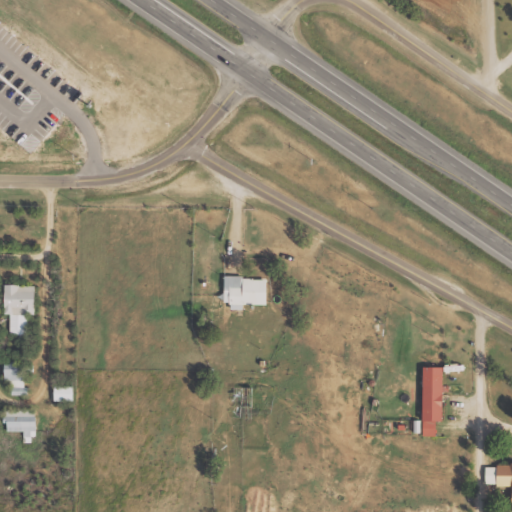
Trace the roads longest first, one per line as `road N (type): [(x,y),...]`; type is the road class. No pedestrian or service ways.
road 1 (residential): [(186,142),(511,321)]
road 2 (residential): [(0,177),(94,178),(141,168),(186,142),(272,37)]
road 3 (trunk): [(250,68),(511,246)]
road 4 (trunk): [(511,201),(272,37)]
road 5 (residential): [(272,37),(303,0),(511,105)]
road 6 (trunk): [(149,0),(250,68)]
